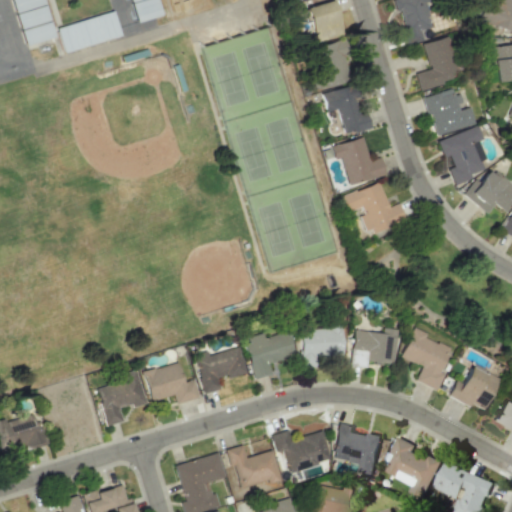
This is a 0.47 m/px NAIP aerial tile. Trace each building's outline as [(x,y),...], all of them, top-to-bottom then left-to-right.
[(52,37),(41,0),(9,0),(22,45),(52,37)] [(126,0),(132,22),(157,15),(153,0),(126,0)] [(328,0),(301,7),(310,43),(339,35),(329,0),(328,0)] [(429,36),(429,28),(426,18),(425,0),(391,0),(404,41),(413,41),(429,36)] [(511,0),(487,0),(479,20),(511,34),(511,0)] [(54,25),(60,51),(118,37),(112,12),(54,25)] [(426,69),(412,72),(416,89),(455,79),(444,37),(419,43),(426,69)] [(316,89),(348,81),(337,40),(305,49),(316,89)] [(492,81),(511,78),(511,43),(488,46),(492,81)] [(318,92),(323,112),(335,109),(341,134),(367,128),(363,113),(356,115),(349,85),(318,92)] [(431,136),(471,124),(466,104),(460,106),(456,92),(439,97),(438,92),(420,97),(431,136)] [(433,140),(440,157),(446,155),(450,167),(445,168),(450,183),(486,171),(475,140),(479,138),(475,126),(433,140)] [(378,157),(366,160),(360,137),(328,145),(331,159),(338,158),(345,184),(382,175),(378,157)] [(461,196),(484,213),(491,203),(502,212),(511,199),(511,186),(485,166),(461,196)] [(338,196),(344,212),(356,208),(365,234),(403,220),(396,203),(386,207),(376,181),(338,196)] [(511,202),(498,232),(511,237),(511,202)] [(338,327),(297,328),(298,366),(315,365),(314,356),(339,355),(338,327)] [(390,364),(394,333),(350,328),(346,365),(363,367),(363,361),(390,364)] [(433,389),(450,347),(408,329),(397,357),(418,366),(412,381),(433,389)] [(286,331),(260,337),(260,333),(241,337),(250,378),(268,374),(265,362),(291,356),(286,331)] [(242,372),(235,347),(204,355),(203,351),(190,355),(200,393),(216,389),(214,380),(242,372)] [(146,401),(171,395),(173,403),(195,398),(191,379),(180,381),(176,362),(140,370),(146,401)] [(444,396),(466,406),(468,404),(481,410),(496,378),(467,365),(458,386),(451,383),(444,396)] [(142,404),(134,369),(114,374),(116,382),(93,387),(102,425),(120,422),(116,407),(129,404),(129,407),(142,404)] [(490,422),(511,431),(511,405),(500,400),(490,422)] [(0,454),(45,444),(40,424),(33,425),(30,413),(0,419),(0,454)] [(372,474),(380,436),(351,430),(352,426),(336,423),(329,457),(360,464),(358,471),(372,474)] [(326,461),(318,431),(285,440),(282,431),(268,435),(274,456),(281,454),(285,472),(326,461)] [(411,484),(408,492),(423,498),(439,462),(412,449),(414,444),(396,436),(381,471),(411,484)] [(264,450),(262,440),(249,443),(252,453),(264,450)] [(278,480),(269,449),(242,457),(238,444),(224,449),(235,488),(263,480),(264,484),(278,480)] [(193,511),(214,507),(207,481),(221,477),(215,453),(172,464),(181,500),(177,501),(180,511),(193,511)] [(433,488),(458,498),(452,511),(480,511),(493,480),(443,462),(433,488)] [(303,511),(348,511),(352,490),(308,483),(303,511)] [(79,494),(84,511),(98,511),(98,510),(109,507),(109,511),(132,511),(128,496),(123,498),(119,484),(79,494)] [(77,511),(73,495),(54,500),(57,511),(77,511)] [(290,511),(286,497),(271,501),(272,507),(253,511),(290,511)]
